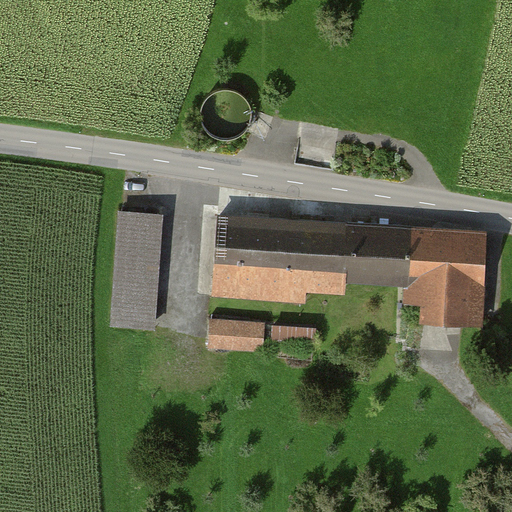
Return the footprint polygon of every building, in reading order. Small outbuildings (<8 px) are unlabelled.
[(157,335),(162,216),(115,214),(110,333),(157,335)] [(413,228),(215,216),(210,286),(409,298),(413,228)] [(494,233),(413,228),(409,298),(408,306),(489,311),(494,233)] [(212,345),(268,346),(269,316),(213,314),(212,345)] [(311,334),(311,322),(275,321),(274,333),(311,334)]
